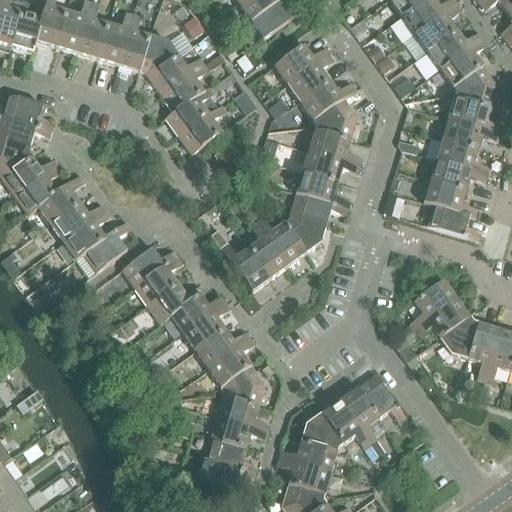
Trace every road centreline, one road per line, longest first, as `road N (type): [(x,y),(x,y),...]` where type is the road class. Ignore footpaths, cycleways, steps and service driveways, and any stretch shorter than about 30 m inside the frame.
road 1 (residential): [(378,235),(367,215),(394,113),(322,0)]
road 2 (residential): [(489,507),(358,322)]
road 3 (residential): [(174,166),(126,110),(0,88)]
